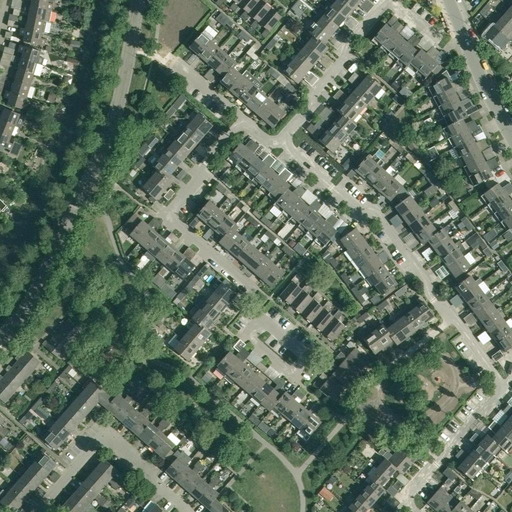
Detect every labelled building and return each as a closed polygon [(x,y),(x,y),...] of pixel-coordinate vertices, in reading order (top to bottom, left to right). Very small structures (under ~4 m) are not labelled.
[(53,0),(27,0),(32,1),(31,6),(30,7),(52,11),(53,0)] [(243,0),(232,0),(235,2),(229,8),(234,12),(239,5),(243,0)] [(261,0),(243,0),(239,5),(245,11),(240,17),(244,21),(249,14),(262,0),(261,0)] [(272,9),(262,0),(249,14),(256,20),(250,26),(255,30),(260,23),(272,9)] [(341,0),(337,0),(332,6),(348,20),(349,19),(347,17),(353,10),(341,0)] [(341,0),(353,10),(359,3),(362,5),(363,3),(359,0),(341,0)] [(29,14),(28,18),(49,22),(52,11),(30,7),(31,6),(27,5),(26,11),(27,13),(29,14)] [(347,22),(348,20),(332,6),(324,15),(338,27),(344,20),(347,22)] [(272,9),(260,23),(266,29),(261,35),(265,39),(270,32),(282,18),(272,9)] [(511,10),(510,9),(502,18),(511,26),(511,10)] [(216,19),(220,23),(225,16),(221,13),(216,19)] [(324,15),(317,24),(333,38),(334,36),(332,34),(338,27),(324,15)] [(225,16),(220,23),(224,26),(226,24),(230,27),(233,24),(225,16)] [(47,34),(49,22),(28,18),(26,29),(42,33),(47,34)] [(511,26),(502,18),(494,27),(509,41),(511,37),(511,26)] [(394,32),(401,24),(397,21),(390,28),(386,24),(372,41),(380,48),(394,32)] [(314,36),(323,44),(329,37),(331,39),(333,38),(317,24),(310,32),(314,36)] [(394,32),(380,48),(388,55),(402,39),(398,35),(404,27),(401,24),(394,32)] [(509,41),(494,27),(486,36),(501,50),(509,41)] [(42,33),(26,29),(21,28),(19,35),(24,36),(23,42),(44,46),(46,40),(41,39),(42,33)] [(197,58),(211,41),(205,36),(207,33),(204,31),(190,48),(197,54),(195,56),(197,58)] [(402,39),(388,55),(397,62),(410,46),(417,38),(413,35),(407,42),(402,39)] [(314,36),(306,45),(322,59),(324,57),(321,55),(328,48),(323,44),(314,36)] [(408,66),(419,53),(414,49),(421,41),(417,38),(410,46),(397,62),(405,69),(408,66)] [(207,63),(219,49),(211,41),(197,58),(198,59),(200,57),(207,63)] [(21,59),(42,65),(44,59),(39,57),(41,52),(20,45),(18,52),(23,53),(21,58),(21,59)] [(299,54),(313,66),(319,59),(321,61),(322,59),(306,45),(299,54)] [(408,66),(416,73),(430,57),(436,49),(433,46),(426,54),(421,50),(419,53),(408,66)] [(228,56),(219,49),(207,63),(214,69),(212,71),(214,72),(228,56)] [(424,80),(431,72),(435,76),(441,68),(438,65),(438,64),(433,60),(440,53),(436,49),(430,57),(416,73),(424,80)] [(3,53),(2,58),(11,61),(12,56),(3,53)] [(299,54),(291,62),(307,76),(309,75),(306,73),(313,66),(299,54)] [(18,70),(34,75),(38,77),(42,65),(21,59),(21,58),(16,56),(15,60),(20,62),(18,70)] [(232,68),(236,64),(228,56),(214,72),(216,74),(218,72),(224,78),(232,68)] [(307,76),(291,62),(283,71),(297,83),(304,76),(306,78),(307,76)] [(232,68),(224,78),(220,82),(226,87),(224,89),(227,91),(241,75),(232,68)] [(14,82),(30,86),(34,75),(18,70),(14,82)] [(437,78),(439,82),(428,88),(433,98),(461,83),(459,79),(450,83),(445,73),(437,78)] [(241,75),(227,91),(229,93),(231,91),(238,97),(250,83),(241,75)] [(360,84),(374,97),(382,88),(368,75),(360,84)] [(374,97),(360,84),(356,80),(353,84),(357,88),(353,93),(367,105),(374,97)] [(27,98),(30,86),(14,82),(11,93),(27,98)] [(250,83),(238,97),(245,103),(243,105),(245,107),(259,91),(250,83)] [(461,83),(433,98),(438,107),(457,97),(455,92),(463,87),(461,83)] [(359,114),(367,105),(353,93),(348,98),(340,90),(336,94),(359,114)] [(27,98),(11,93),(6,91),(4,98),(9,99),(7,105),(28,111),(30,105),(25,103),(27,98)] [(259,91),(245,107),(246,108),(248,106),(255,112),(267,98),(259,91)] [(49,93),(47,101),(54,103),(56,95),(49,93)] [(359,114),(336,94),(333,97),(337,101),(342,105),(337,110),(342,114),(356,126),(351,122),(359,114)] [(289,105),(293,109),(300,101),(295,97),(289,105)] [(438,107),(443,117),(471,102),(469,98),(460,102),(457,97),(438,107)] [(267,98),(255,112),(262,118),(260,120),(262,122),(276,106),(267,98)] [(448,126),(462,119),(468,116),(465,111),(473,106),(471,102),(443,117),(448,126)] [(0,110),(3,112),(0,120),(15,126),(20,115),(5,108),(0,106),(0,110)] [(276,106),(262,122),(263,123),(265,121),(273,127),(285,113),(276,106)] [(198,114),(191,123),(204,135),(212,126),(198,114)] [(348,135),(356,126),(342,114),(335,122),(348,135)] [(15,126),(0,120),(0,119),(0,132),(11,137),(15,126)] [(443,129),(448,138),(476,124),(474,120),(465,124),(462,119),(448,126),(443,129)] [(341,143),(348,135),(335,122),(327,131),(341,143)] [(191,123),(183,131),(197,143),(204,135),(191,123)] [(453,148),(472,138),(470,133),(478,128),(476,124),(448,138),(453,148)] [(197,143),(183,131),(176,140),(190,152),(197,143)] [(333,152),(341,143),(327,131),(319,140),(333,152)] [(9,142),(11,137),(0,132),(0,146),(11,151),(13,144),(9,142)] [(458,158),(486,143),(484,139),(475,143),(472,138),(453,148),(458,158)] [(149,141),(148,140),(146,143),(146,144),(151,148),(154,145),(149,141)] [(176,140),(169,148),(182,160),(190,152),(176,140)] [(252,140),(247,146),(245,147),(241,143),(227,160),(235,167),(256,143),(252,140)] [(412,142),(407,147),(417,155),(422,150),(412,142)] [(256,143),(235,167),(243,174),(257,157),(253,154),(259,146),(256,143)] [(486,143),(458,158),(464,167),(482,157),(480,152),(488,147),(486,143)] [(137,152),(139,153),(143,157),(146,153),(142,149),(140,148),(137,152)] [(175,169),(182,160),(169,148),(161,157),(175,169)] [(425,163),(432,159),(428,150),(421,154),(425,163)] [(243,174),(251,181),(272,157),(268,154),(261,161),(257,157),(243,174)] [(342,165),(346,170),(347,170),(356,159),(351,155),(342,165)] [(362,180),(376,164),(367,156),(355,170),(363,177),(361,179),(362,180)] [(161,157),(154,166),(158,170),(167,178),(175,169),(161,157)] [(251,181),(260,188),(274,172),(269,168),(275,160),(272,157),(251,181)] [(464,167),(469,177),(496,162),(494,158),(485,162),(482,157),(464,167)] [(496,162),(469,177),(474,187),(493,176),(490,171),(498,166),(496,162)] [(366,179),(373,185),(385,172),(376,164),(362,180),(364,182),(366,179)] [(260,188),(268,195),(288,171),(285,168),(278,175),(274,172),(260,188)] [(158,170),(150,179),(164,191),(172,182),(167,178),(158,170)] [(276,202),(288,189),(290,186),(286,182),(292,174),(288,171),(268,195),(276,202)] [(438,182),(432,174),(428,171),(424,176),(432,186),(434,185),(438,182)] [(380,195),(394,179),(385,172),(373,185),(380,191),(378,194),(380,195)] [(164,191),(150,179),(143,188),(157,200),(164,191)] [(394,179),(380,195),(381,196),(383,194),(391,201),(403,187),(394,179)] [(487,205),(511,186),(509,183),(501,188),(498,183),(480,196),(487,205)] [(288,189),(276,202),(273,205),(282,212),(302,189),(299,186),(292,193),(288,189)] [(511,186),(487,205),(494,214),(511,201),(507,196),(511,192),(511,186)] [(302,189),(282,212),(290,219),(304,203),(300,200),(306,192),(302,189)] [(400,218),(417,206),(410,196),(395,207),(401,215),(398,217),(400,218)] [(304,203),(290,219),(298,226),(319,203),(315,200),(308,207),(304,203)] [(207,223),(218,209),(209,201),(197,215),(198,215),(196,218),(197,219),(200,217),(207,223)] [(511,202),(511,201),(494,214),(500,223),(511,213),(511,202)] [(319,203),(298,226),(307,233),(320,217),(316,213),(322,205),(319,203)] [(424,215),(417,206),(400,218),(401,220),(403,218),(409,226),(424,215)] [(218,209),(207,223),(213,229),(211,231),(213,233),(227,216),(218,209)] [(511,213),(500,223),(507,231),(511,227),(511,226),(511,213)] [(130,235),(139,242),(151,229),(142,221),(143,221),(135,214),(125,226),(132,233),(130,235)] [(320,217),(307,233),(315,240),(335,217),(332,214),(325,221),(320,217)] [(412,235),(414,237),(431,224),(424,215),(409,226),(415,233),(412,235)] [(224,238),(232,229),(236,224),(227,216),(213,233),(215,234),(217,232),(224,238)] [(335,217),(315,240),(323,248),(337,231),(333,228),(339,220),(335,217)] [(437,233),(431,224),(414,237),(415,238),(417,237),(423,244),(428,241),(437,233)] [(160,236),(151,229),(139,242),(148,250),(160,236)] [(227,252),(241,236),(232,229),(224,238),(220,242),(227,249),(225,251),(227,252)] [(348,249),(365,236),(363,235),(361,236),(355,229),(341,240),(348,249)] [(442,229),(437,233),(428,241),(433,248),(431,250),(432,251),(449,239),(442,229)] [(169,244),(160,236),(148,250),(157,257),(169,244)] [(241,236),(227,252),(228,254),(230,251),(237,257),(249,243),(241,236)] [(365,236),(348,249),(355,258),(369,247),(364,240),(366,238),(365,236)] [(454,244),(449,239),(432,251),(434,253),(436,251),(442,259),(460,245),(458,241),(454,244)] [(249,243),(237,257),(244,263),(242,266),(244,267),(258,251),(249,243)] [(178,251),(169,244),(157,257),(165,265),(178,251)] [(460,245),(442,259),(447,266),(445,268),(446,270),(463,257),(460,253),(464,250),(460,245)] [(369,247),(355,258),(361,267),(378,255),(377,253),(375,255),(369,247)] [(178,251),(165,265),(174,272),(186,259),(178,251)] [(258,251),(244,267),(246,269),(248,266),(254,272),(269,254),(265,251),(262,255),(258,251)] [(269,254),(254,272),(262,278),(260,280),(261,282),(276,266),(269,261),(273,257),(269,254)] [(378,255),(361,267),(368,277),(383,266),(377,258),(380,256),(378,255)] [(470,266),(463,257),(446,270),(447,271),(450,270),(456,277),(470,266)] [(195,266),(186,259),(174,272),(183,280),(195,266)] [(276,266),(261,282),(263,283),(265,281),(272,287),(284,273),(276,266)] [(383,266),(368,277),(376,286),(392,273),(391,271),(388,273),(383,266)] [(392,273),(376,286),(382,295),(397,284),(391,276),(393,275),(392,273)] [(280,296),(290,305),(302,290),(301,290),(295,284),(301,278),(296,274),(291,281),(292,281),(280,296)] [(459,297),(460,298),(477,286),(470,276),(455,287),(461,295),(459,297)] [(222,283),(215,292),(228,304),(231,306),(232,304),(230,302),(236,295),(222,283)] [(290,305),(301,314),(313,299),(312,299),(306,293),(311,287),(307,283),(301,290),(302,290),(290,305)] [(484,295),(477,286),(460,298),(462,300),(464,298),(470,306),(484,295)] [(228,309),(229,308),(231,306),(228,304),(215,292),(207,301),(221,313),(226,307),(228,309)] [(301,314),(311,323),(324,308),(323,308),(316,302),(322,296),(317,292),(312,299),(313,299),(301,314)] [(488,292),(484,295),(470,306),(475,313),(473,315),(474,317),(491,304),(486,298),(490,295),(488,292)] [(196,306),(200,309),(214,321),(216,323),(217,322),(215,320),(221,313),(207,301),(203,297),(196,306)] [(418,305),(414,309),(426,326),(428,325),(426,322),(434,317),(420,297),(415,301),(418,305)] [(311,323),(322,332),(334,317),(333,316),(327,311),(332,305),(328,301),(323,308),(324,308),(311,323)] [(495,310),(491,304),(474,317),(475,318),(478,317),(483,324),(498,313),(502,310),(499,307),(495,310)] [(197,322),(206,330),(212,323),(215,325),(216,323),(214,321),(200,309),(193,318),(197,322)] [(426,326),(414,309),(404,316),(415,330),(423,325),(425,327),(426,326)] [(333,316),(334,317),(322,332),(332,341),(345,326),(337,320),(342,314),(338,310),(333,316)] [(505,322),(498,313),(483,324),(489,331),(486,333),(488,335),(505,322)] [(63,321),(60,324),(63,326),(76,338),(85,328),(72,316),(65,323),(63,321)] [(404,316),(395,323),(408,340),(410,338),(408,336),(415,330),(404,316)] [(185,327),(189,331),(203,343),(206,345),(207,343),(205,341),(211,334),(206,330),(197,322),(193,318),(185,327)] [(378,328),(373,332),(386,349),(388,347),(390,350),(397,344),(382,325),(383,325),(380,321),(376,325),(378,328)] [(497,342),(511,330),(511,326),(509,328),(505,322),(488,335),(489,337),(491,335),(497,342)] [(397,344),(405,339),(406,341),(408,340),(395,323),(386,329),(383,325),(382,325),(397,344)] [(68,348),(76,338),(63,326),(57,333),(54,331),(51,334),(54,336),(68,348)] [(511,330),(497,342),(502,350),(500,351),(502,354),(511,345),(511,330)] [(203,348),(204,346),(206,345),(203,343),(189,331),(182,339),(196,351),(201,346),(203,348)] [(386,349),(373,332),(364,339),(375,353),(382,348),(384,350),(386,349)] [(68,348),(54,336),(48,343),(45,341),(42,344),(45,346),(58,358),(68,348)] [(196,351),(182,339),(174,349),(188,361),(188,360),(190,362),(192,360),(190,358),(196,351)] [(346,358),(360,371),(370,360),(356,348),(356,347),(350,341),(346,346),(353,351),(347,358),(346,358)] [(31,373),(40,362),(27,350),(21,358),(18,355),(15,358),(18,361),(31,373)] [(226,374),(238,360),(229,352),(218,366),(218,367),(216,370),(224,377),(226,374)] [(337,369),(351,381),(360,371),(346,358),(347,358),(341,352),(337,356),(343,362),(338,368),(337,369)] [(74,356),(69,362),(76,368),(81,362),(74,356)] [(235,381),(247,367),(238,360),(226,374),(224,377),(232,384),(235,381)] [(22,383),(31,373),(18,361),(12,368),(9,365),(6,368),(9,371),(22,383)] [(332,362),(328,367),(334,372),(329,378),(328,379),(342,392),(351,381),(337,369),(338,368),(332,362)] [(244,388),(256,375),(253,372),(247,367),(235,381),(244,388)] [(14,393),(22,383),(9,371),(3,378),(0,375),(0,380),(0,381),(14,393)] [(342,392),(328,379),(329,378),(323,373),(319,377),(325,383),(319,390),(333,402),(342,392)] [(244,388),(252,396),(264,382),(256,375),(244,388)] [(14,393),(0,381),(0,398),(5,403),(14,393)] [(93,381),(86,389),(99,401),(98,401),(102,404),(110,396),(106,392),(93,381)] [(273,389),(264,382),(252,396),(261,403),(273,389)] [(92,409),(98,401),(99,401),(86,389),(78,397),(92,409)] [(282,397),(273,389),(261,403),(270,411),(273,406),(282,397)] [(106,408),(114,415),(126,402),(134,393),(131,390),(127,395),(127,397),(124,400),(118,394),(114,399),(112,398),(110,396),(102,404),(104,406),(106,408)] [(286,392),(282,397),(273,406),(282,414),(294,400),(286,392)] [(137,396),(134,393),(126,402),(114,415),(122,422),(134,409),(128,404),(131,401),(133,401),(137,396)] [(71,405),(84,417),(92,409),(78,397),(71,405)] [(303,407),(294,400),(282,414),(291,421),(303,407)] [(140,414),(134,409),(122,422),(131,429),(142,416),(150,407),(147,404),(143,409),(143,411),(140,414)] [(303,407),(291,421),(300,429),(312,415),(314,412),(318,407),(314,404),(311,408),(311,409),(308,412),(303,407)] [(71,405),(64,414),(77,425),(84,417),(71,405)] [(150,407),(142,416),(131,429),(139,437),(147,427),(151,423),(145,418),(147,415),(150,415),(154,410),(150,407)] [(511,413),(505,408),(502,411),(509,418),(506,423),(511,428),(511,413)] [(57,422),(70,433),(77,425),(64,414),(57,422)] [(321,423),(312,415),(300,429),(309,437),(321,423)] [(139,437),(147,444),(155,434),(159,430),(166,422),(163,419),(159,423),(159,425),(157,428),(151,423),(147,427),(139,437)] [(511,428),(506,423),(502,427),(494,421),(491,424),(498,431),(511,442),(511,428)] [(57,422),(50,430),(63,442),(70,433),(57,422)] [(147,444),(155,451),(164,442),(167,438),(161,432),(164,429),(166,429),(170,425),(166,422),(159,430),(155,434),(147,444)] [(511,442),(498,431),(491,424),(488,428),(495,435),(491,439),(500,446),(503,449),(505,451),(508,453),(511,447),(511,442)] [(63,442),(50,430),(42,438),(56,450),(63,442)] [(500,446),(491,439),(487,435),(483,439),(475,433),(472,437),(480,443),(493,455),(496,457),(503,449),(500,446)] [(486,463),(489,465),(496,457),(493,455),(480,443),(472,437),(469,440),(476,447),(472,451),(486,463)] [(175,445),(167,438),(164,442),(155,451),(164,458),(172,449),(175,445)] [(397,453),(411,465),(419,456),(405,444),(402,448),(400,446),(396,452),(397,453)] [(482,474),(489,465),(486,463),(472,451),(469,456),(461,449),(458,453),(465,459),(479,471),(482,474)] [(43,453),(36,461),(50,473),(57,464),(43,453)] [(392,455),(388,461),(397,469),(403,474),(411,465),(397,453),(394,457),(392,455)] [(465,459),(458,453),(455,456),(462,463),(458,468),(471,480),(474,482),(482,474),(479,471),(465,459)] [(165,471),(174,478),(186,465),(177,458),(165,471)] [(110,479),(119,487),(122,484),(117,480),(115,480),(112,477),(118,471),(104,459),(97,467),(110,479)] [(397,469),(388,461),(386,459),(377,468),(389,478),(397,469)] [(42,481),(50,473),(36,461),(29,469),(42,481)] [(174,478),(182,485),(194,472),(201,463),(198,461),(194,465),(194,467),(192,470),(186,465),(174,478)] [(182,485),(190,493),(202,479),(196,474),(199,471),(201,471),(205,467),(201,463),(194,472),(182,485)] [(97,467),(90,475),(103,487),(108,481),(111,484),(111,486),(116,490),(119,487),(110,479),(97,467)] [(377,468),(370,477),(373,480),(381,487),(389,478),(377,468)] [(452,482),(457,476),(447,468),(443,473),(448,478),(452,482)] [(35,489),(42,481),(29,469),(22,477),(35,489)] [(509,484),(511,480),(511,471),(510,470),(503,479),(509,484)] [(103,487),(90,475),(83,484),(96,495),(105,503),(108,500),(103,496),(101,496),(98,493),(103,487)] [(208,484),(202,479),(190,493),(198,500),(210,487),(218,478),(215,475),(211,479),(211,481),(208,484)] [(14,485),(28,497),(35,489),(22,477),(14,485)] [(209,509),(211,511),(219,502),(217,501),(215,498),(219,494),(213,489),(215,486),(217,485),(221,481),(218,478),(210,487),(198,500),(207,507),(209,509)] [(385,490),(381,487),(373,480),(365,489),(377,499),(385,490)] [(83,484),(75,492),(89,504),(94,498),(97,500),(97,502),(102,507),(105,503),(96,495),(83,484)] [(21,505),(28,497),(14,485),(7,494),(21,505)] [(333,495),(324,487),(319,493),(328,501),(333,495)] [(440,487),(427,502),(436,510),(448,497),(445,495),(447,493),(440,487)] [(365,489),(357,498),(369,508),(377,499),(365,489)] [(75,492),(68,500),(82,511),(81,511),(86,511),(84,510),(89,504),(75,492)] [(11,511),(14,511),(21,505),(7,494),(0,502),(11,511)] [(448,497),(436,510),(438,511),(450,511),(457,505),(454,503),(456,501),(450,495),(448,497)] [(355,511),(365,511),(369,508),(357,498),(349,507),(353,510),(355,511)] [(81,511),(82,511),(68,500),(61,508),(65,511),(81,511)] [(130,509),(133,506),(127,501),(125,504),(130,509)] [(457,505),(450,511),(466,511),(469,509),(461,501),(457,505)] [(230,511),(222,505),(219,502),(211,511),(212,511),(230,511)]
